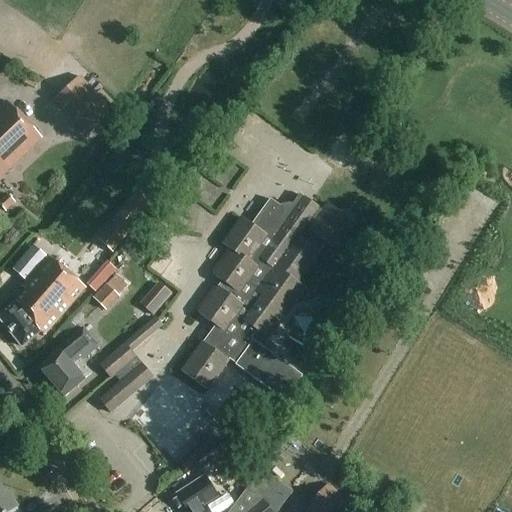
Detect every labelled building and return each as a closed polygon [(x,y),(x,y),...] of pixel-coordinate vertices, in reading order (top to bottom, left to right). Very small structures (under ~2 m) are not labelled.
[(77,117),(72,122),(88,137),(113,112),(79,77),(53,102),(62,111),(66,106),(77,117)] [(36,85),(27,79),(23,85),(33,91),(36,85)] [(0,178),(41,139),(6,102),(0,108),(0,178)] [(135,194),(109,225),(125,238),(151,207),(135,194)] [(0,205),(6,212),(14,204),(6,195),(0,200),(0,205)] [(295,285),(317,255),(325,245),(334,252),(353,226),(325,206),(322,212),(298,196),(291,206),(290,204),(281,206),(279,208),(269,201),(250,227),(240,220),(221,246),(230,252),(213,277),(228,287),(223,293),(217,289),(198,316),(214,328),(202,345),(201,345),(180,373),(207,392),(229,362),(234,366),(234,367),(283,402),(301,378),(250,341),(255,333),(268,342),(304,292),(295,285)] [(90,208),(63,249),(80,260),(107,219),(90,208)] [(43,338),(85,290),(48,257),(22,288),(26,291),(15,304),(0,316),(0,322),(21,348),(39,334),(43,338)] [(153,317),(172,295),(158,283),(139,305),(153,317)] [(105,286),(93,299),(105,311),(118,298),(105,286)] [(84,381),(91,375),(79,361),(97,346),(82,329),(57,350),(59,353),(39,370),(64,399),(84,382),(84,381)] [(125,347),(99,367),(110,380),(136,360),(125,347)] [(141,366),(98,401),(108,414),(151,378),(141,366)] [(210,436),(178,463),(186,473),(219,446),(210,436)] [(272,511),(264,502),(278,483),(261,470),(229,511),(272,511)] [(311,504),(319,511),(355,511),(357,510),(328,485),(311,504)] [(0,511),(15,511),(17,509),(6,493),(4,495),(0,489),(0,511)]
